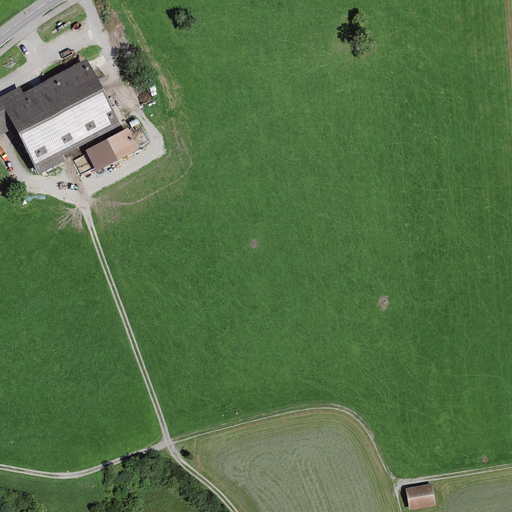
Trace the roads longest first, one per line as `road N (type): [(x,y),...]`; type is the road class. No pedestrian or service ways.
road 1 (track): [(0,467),(67,476),(213,429),(308,406),(340,407),(361,421),(397,484)]
road 2 (track): [(234,511),(170,444),(83,188)]
